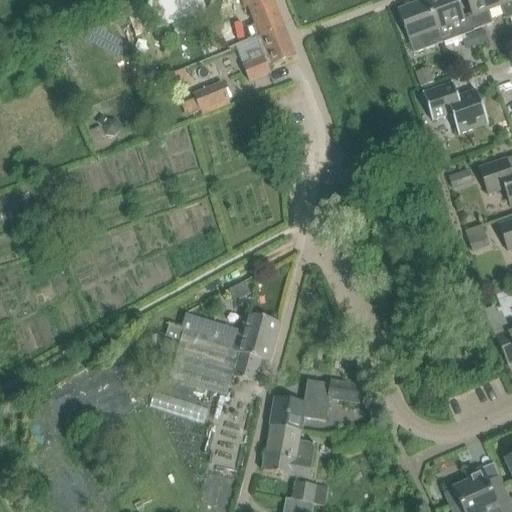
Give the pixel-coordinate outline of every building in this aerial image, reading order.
[(229,48),(243,42),(261,35),(259,29),(280,20),(272,0),(242,0),(246,8),(250,6),(257,25),(248,28),(245,19),(221,29),(229,48)] [(437,30),(426,0),(398,11),(409,41),(410,40),(415,54),(442,43),(437,30)] [(457,0),(426,0),(437,30),(446,26),(452,41),(474,32),(474,31),(468,15),(464,17),(457,0)] [(466,0),(472,14),(468,15),(474,31),(493,24),(488,11),(501,6),(498,0),(466,0)] [(511,0),(498,0),(501,6),(504,15),(506,20),(511,17),(511,0)] [(261,35),(243,42),(251,63),(243,66),(249,82),(270,73),(268,68),(296,57),(280,20),(259,29),(261,35)] [(484,30),(475,34),(479,45),(489,42),(484,30)] [(479,45),(475,34),(461,39),(466,51),(479,45)] [(427,69),(415,74),(420,89),(433,85),(427,69)] [(172,75),(160,80),(164,91),(177,86),(172,75)] [(432,122),(451,115),(459,136),(489,125),(477,91),(458,97),(453,83),(423,94),(432,122)] [(194,96),(200,110),(229,98),(223,84),(194,96)] [(102,128),(105,137),(114,137),(120,130),(116,122),(107,121),(102,128)] [(442,167),(451,163),(448,155),(438,159),(442,167)] [(483,168),(479,170),(488,195),(504,190),(510,206),(511,204),(511,172),(507,160),(502,162),(483,168)] [(449,178),(453,191),(474,183),(469,171),(449,178)] [(511,221),(503,225),(499,226),(508,252),(511,250),(511,221)] [(466,234),(473,253),(490,247),(483,228),(466,234)] [(226,292),(233,305),(249,296),(242,284),(226,292)] [(240,332),(197,320),(223,305),(218,296),(183,317),(180,329),(169,326),(166,336),(180,340),(168,382),(227,397),(233,376),(234,376),(233,378),(254,383),(261,360),(270,362),(280,323),(271,321),(267,318),(259,315),(255,317),(245,314),(240,332)] [(511,330),(509,331),(501,312),(497,314),(494,307),(484,311),(508,365),(511,362),(511,330)] [(328,400),(331,383),(317,381),(317,383),(294,379),(290,402),(276,399),(271,427),(300,432),(302,419),(325,423),(329,400),(328,400)] [(331,383),(328,400),(329,400),(359,405),(362,389),(331,383)] [(379,425),(360,430),(331,437),(335,452),(383,440),(379,425)] [(271,427),(266,455),(312,463),(315,445),(299,442),(300,432),(271,427)] [(312,463),(266,455),(263,472),(309,480),(312,463)] [(511,511),(511,506),(511,505),(504,487),(491,492),(481,469),(466,476),(469,482),(453,489),(460,504),(451,508),(452,511),(511,511)] [(292,501),(313,505),(325,507),(329,489),(316,487),(296,483),(292,501)]
